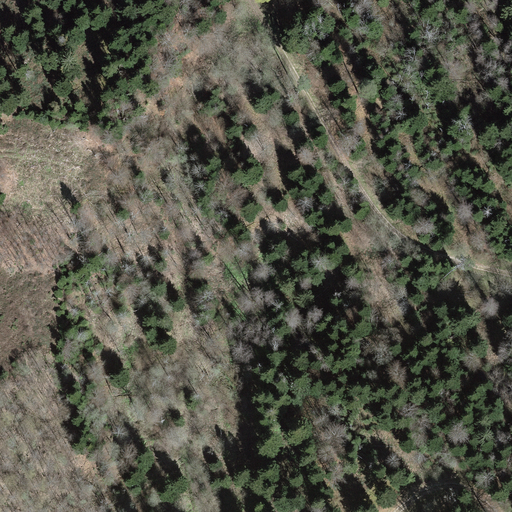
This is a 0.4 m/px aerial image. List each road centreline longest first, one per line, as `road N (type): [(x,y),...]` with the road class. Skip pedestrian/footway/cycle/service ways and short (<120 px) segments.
road 1 (track): [(249,0),(362,189),(392,221),(420,244),(511,278)]
road 2 (track): [(185,327),(191,478),(201,511)]
road 3 (track): [(391,511),(440,480),(475,493),(496,511)]
